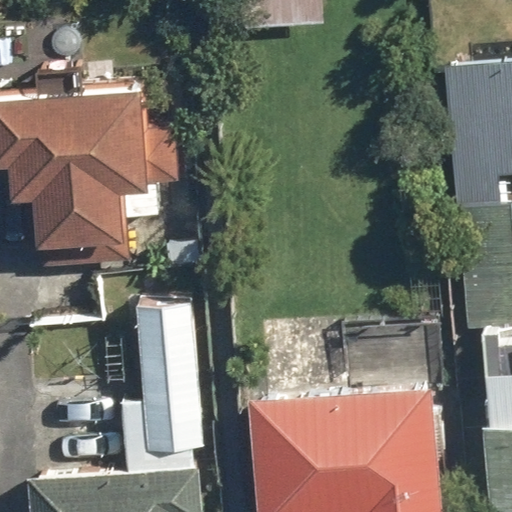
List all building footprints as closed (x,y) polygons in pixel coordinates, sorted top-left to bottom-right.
[(247,0),(248,20),(330,16),(328,0),(247,0)] [(511,511),(511,327),(509,328),(508,320),(511,319),(511,190),(509,191),(507,165),(511,164),(511,48),(455,52),(473,324),(487,323),(499,511),(511,511)] [(153,68),(0,79),(0,100),(4,148),(21,147),(24,180),(44,179),(50,256),(137,250),(131,172),(185,168),(181,117),(157,119),(153,68)] [(200,285),(146,289),(157,439),(211,435),(200,285)] [(454,511),(444,367),(260,381),(269,511),(323,511),(367,509),(367,511),(454,511)] [(208,449),(37,461),(40,511),(197,511),(197,508),(213,507),(208,449)]
